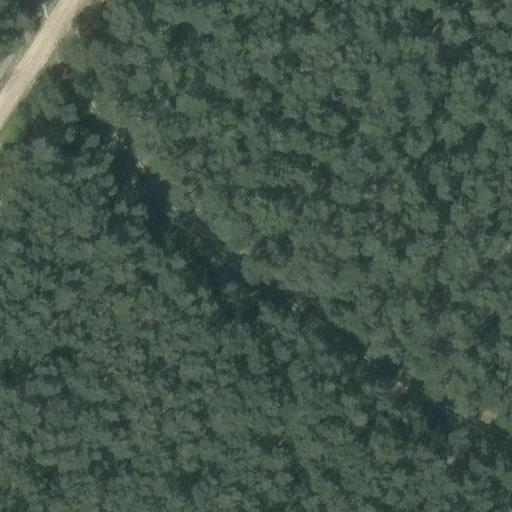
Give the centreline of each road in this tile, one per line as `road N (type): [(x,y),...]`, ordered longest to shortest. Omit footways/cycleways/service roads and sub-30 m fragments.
road 1 (track): [(511,442),(468,426),(271,292),(78,89),(46,30)]
road 2 (track): [(0,119),(73,0)]
